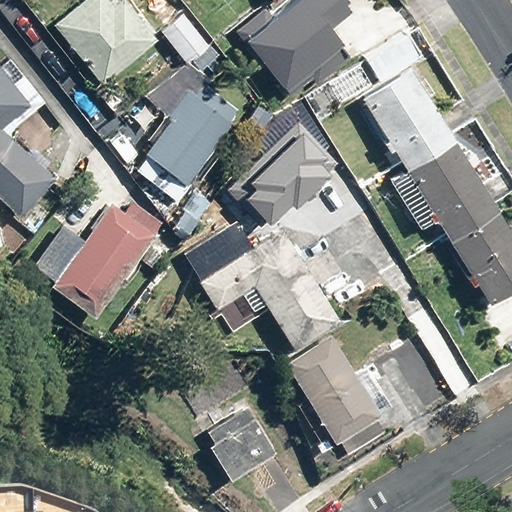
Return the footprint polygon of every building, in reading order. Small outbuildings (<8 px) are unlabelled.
[(68,0),(45,19),(97,84),(155,39),(123,0),(68,0)] [(346,0),(276,0),(244,25),(291,86),(348,43),(327,16),(347,1),(346,0)] [(144,96),(165,117),(141,149),(188,183),(239,115),(183,58),(144,96)] [(0,67),(0,196),(14,212),(53,175),(5,123),(29,100),(0,67)] [(404,69),(358,97),(400,166),(446,138),(404,69)] [(236,169),(269,217),(337,170),(304,123),(236,169)] [(451,145),(404,174),(442,236),(489,207),(451,145)] [(165,222),(185,234),(206,200),(186,188),(165,222)] [(124,191),(46,278),(88,315),(166,228),(124,191)] [(446,242),(482,296),(511,276),(511,243),(491,212),(446,242)] [(214,300),(243,279),(288,343),(334,311),(275,227),(253,243),(235,217),(181,254),(214,300)] [(329,335),(287,360),(336,443),(379,418),(329,335)] [(216,445),(210,448),(233,483),(279,454),(249,406),(208,432),(216,445)]
